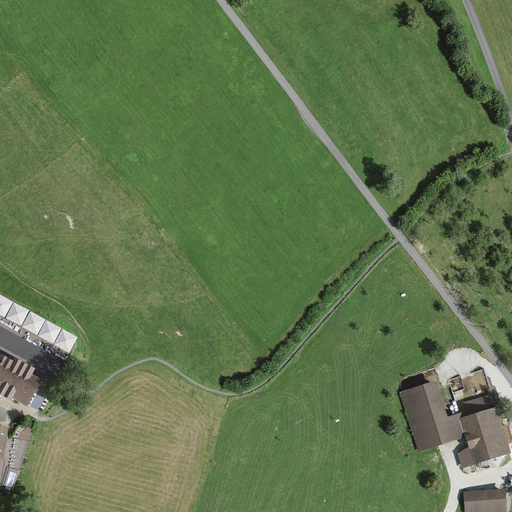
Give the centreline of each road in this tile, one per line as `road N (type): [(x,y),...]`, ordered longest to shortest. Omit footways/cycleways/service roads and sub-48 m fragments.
road 1 (unclassified): [(218,0),(511,380)]
road 2 (unclassified): [(511,127),(466,0)]
